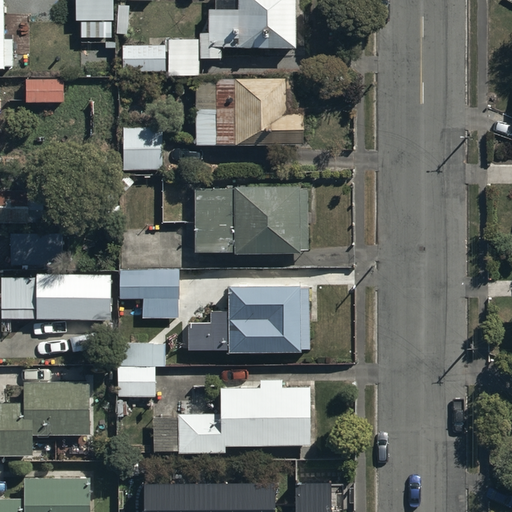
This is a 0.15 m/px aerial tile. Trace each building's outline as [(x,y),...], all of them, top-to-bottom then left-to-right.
[(116,0),(78,0),(79,23),(84,23),(84,40),(115,40),(115,22),(116,22),(116,0)] [(297,51),(296,0),(242,0),(243,15),(214,15),(214,51),(297,51)] [(7,2),(0,2),(0,70),(17,71),(17,45),(7,45),(7,2)] [(172,78),(201,78),(201,43),(172,44),(172,78)] [(125,48),(125,73),(166,73),(167,49),(125,48)] [(67,84),(30,83),(30,104),(66,105),(67,84)] [(295,150),(296,84),(196,84),(196,150),(295,150)] [(126,172),(164,172),(163,131),(125,131),(126,172)] [(239,195),(199,195),(198,257),(236,257),(236,262),(307,263),(308,192),(239,191),(239,195)] [(0,196),(0,232),(48,232),(47,196),(0,196)] [(57,246),(15,246),(15,274),(57,273),(57,246)] [(180,322),(179,271),(124,272),(124,300),(144,300),(145,322),(180,322)] [(0,313),(40,313),(41,327),(113,326),(113,281),(0,281),(0,313)] [(215,327),(191,327),(191,357),(303,356),(303,354),(311,353),(311,291),(301,291),(301,288),(230,289),(231,316),(215,316),(215,327)] [(156,400),(157,370),(124,370),(123,399),(156,400)] [(181,422),(156,422),(157,456),(181,454),(181,457),(228,456),(228,449),(313,448),(313,391),(286,391),(286,384),(262,384),(262,391),(223,391),(223,417),(181,417),(181,422)] [(0,460),(34,461),(34,439),(91,439),(91,388),(25,388),(25,408),(0,407),(0,460)] [(329,511),(330,470),(297,470),(296,511),(329,511)] [(0,511),(93,511),(94,484),(28,483),(28,506),(0,505),(0,511)] [(279,511),(280,491),(149,491),(148,511),(279,511)]
